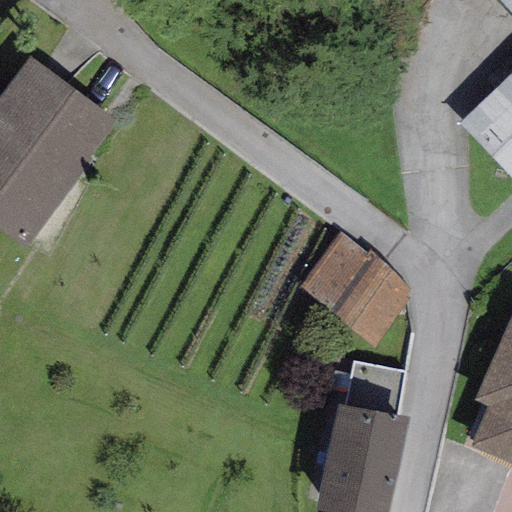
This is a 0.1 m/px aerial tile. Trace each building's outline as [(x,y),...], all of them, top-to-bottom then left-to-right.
[(511,0),(497,0),(511,14),(511,77),(466,125),(511,170),(511,0)] [(0,98),(0,234),(25,252),(119,124),(30,59),(0,98)] [(416,294),(340,234),(297,289),(373,348),(416,294)] [(511,320),(474,407),(488,413),(470,452),(511,470),(511,320)] [(337,411),(316,511),(391,511),(409,425),(337,411)]
